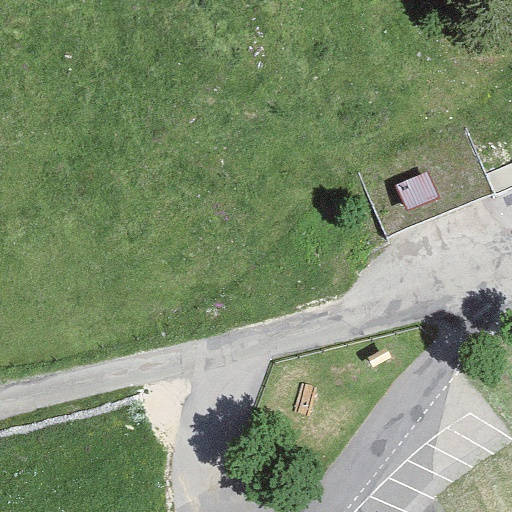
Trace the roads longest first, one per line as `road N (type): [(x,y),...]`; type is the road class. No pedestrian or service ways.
road 1 (unclassified): [(511,267),(192,358)]
road 2 (track): [(192,358),(0,407)]
